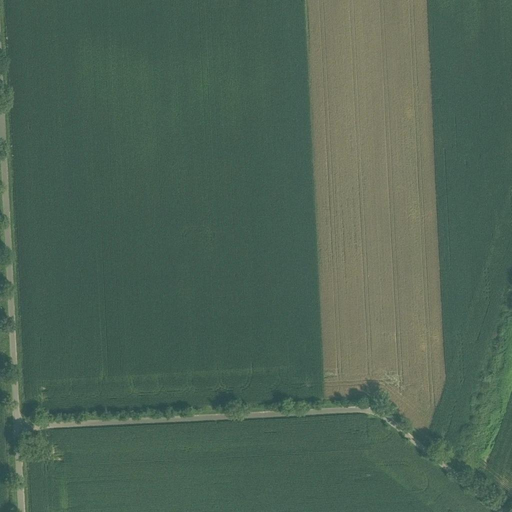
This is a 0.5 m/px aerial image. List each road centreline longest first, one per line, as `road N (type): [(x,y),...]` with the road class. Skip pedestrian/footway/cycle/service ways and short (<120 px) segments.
road 1 (unclassified): [(497,511),(369,412),(16,429)]
road 2 (residential): [(16,429),(0,68)]
